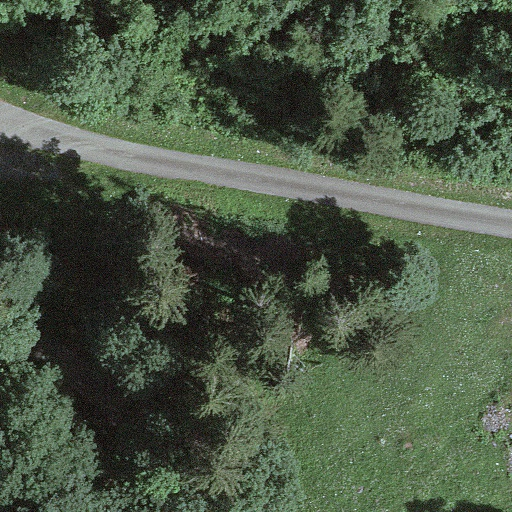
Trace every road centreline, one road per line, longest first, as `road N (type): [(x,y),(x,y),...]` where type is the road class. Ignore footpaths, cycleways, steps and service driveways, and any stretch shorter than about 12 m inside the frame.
road 1 (unclassified): [(0,111),(265,176),(511,204)]
road 2 (unclassified): [(196,511),(175,446),(135,399),(0,330)]
